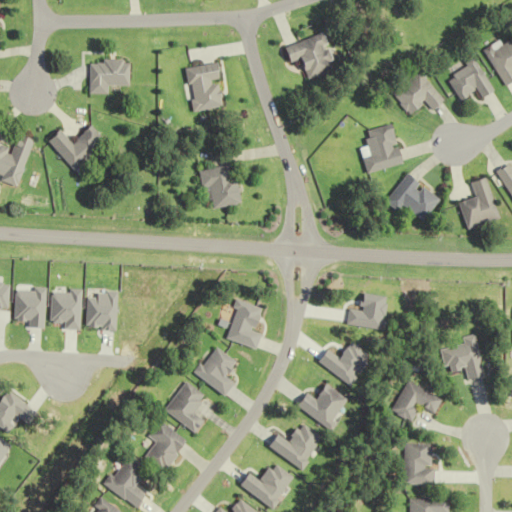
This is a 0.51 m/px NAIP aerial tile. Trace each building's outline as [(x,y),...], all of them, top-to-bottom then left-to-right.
[(308,78),(335,69),(322,34),(284,47),(290,64),(302,59),(308,78)] [(511,36),(486,52),(506,87),(511,83),(511,36)] [(495,92),(474,56),(465,61),(468,67),(450,77),(462,100),(479,90),(484,98),(495,92)] [(130,85),(130,60),(91,60),(91,94),(110,94),(110,85),(130,85)] [(187,67),(193,111),(225,107),(220,63),(187,67)] [(422,71),(394,94),(412,115),(428,102),(434,111),(447,101),(422,71)] [(369,172),(405,165),(397,124),(368,130),(373,156),(366,158),(369,172)] [(81,173),(113,145),(96,126),(77,143),(66,130),(53,141),(81,173)] [(0,141),(0,171),(5,173),(2,181),(22,187),(37,137),(21,132),(17,147),(0,141)] [(511,192),(511,164),(499,172),(511,192)] [(240,178),(235,179),(233,165),(202,170),(207,199),(215,198),(216,208),(244,204),(240,178)] [(426,221),(443,199),(409,174),(388,202),(402,212),(407,206),(426,221)] [(462,202),(470,229),(501,220),(488,178),(473,182),(478,198),(462,202)] [(394,412),(414,421),(420,406),(438,413),(445,397),(407,381),(394,412)] [(194,433),(203,421),(193,413),(205,397),(185,382),(164,410),(194,433)] [(147,456),(167,470),(188,440),(159,420),(148,436),(157,442),(147,456)] [(436,484),(436,443),(406,443),(406,484),(436,484)] [(412,511),(451,511),(452,499),(412,499),(412,511)]
